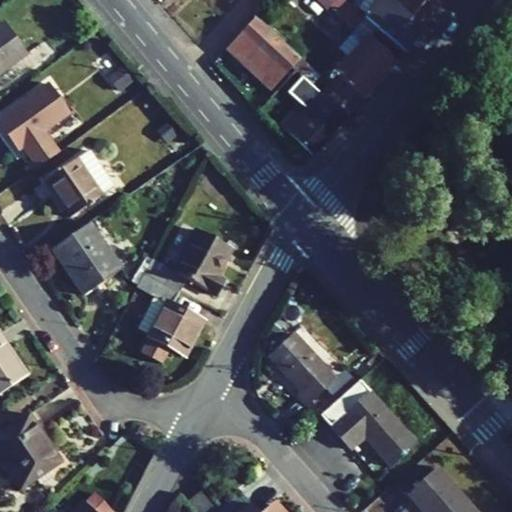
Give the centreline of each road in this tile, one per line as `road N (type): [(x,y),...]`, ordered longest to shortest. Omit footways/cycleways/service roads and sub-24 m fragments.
road 1 (tertiary): [(303,223),(511,454)]
road 2 (tertiary): [(117,0),(303,223)]
road 3 (tertiary): [(482,0),(303,223)]
road 4 (residential): [(191,419),(122,404),(96,389),(0,249)]
road 5 (residential): [(303,223),(215,378)]
road 6 (residential): [(215,378),(332,511)]
